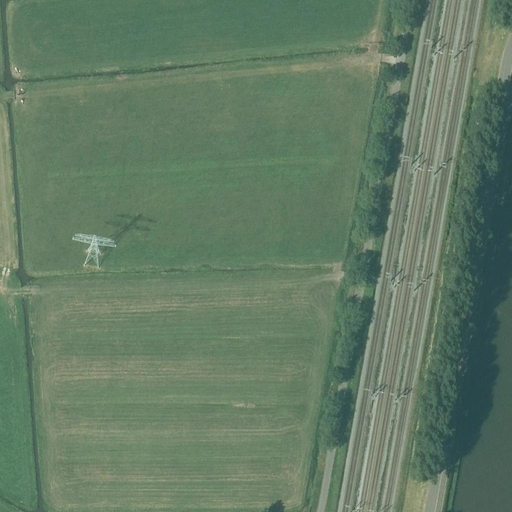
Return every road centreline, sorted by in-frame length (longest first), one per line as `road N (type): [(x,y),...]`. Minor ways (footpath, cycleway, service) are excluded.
road 1 (unclassified): [(319,511),(410,0)]
road 2 (track): [(0,142),(4,276),(13,293),(360,280)]
road 3 (tertiary): [(431,511),(511,45)]
road 4 (track): [(0,97),(372,58),(373,32)]
